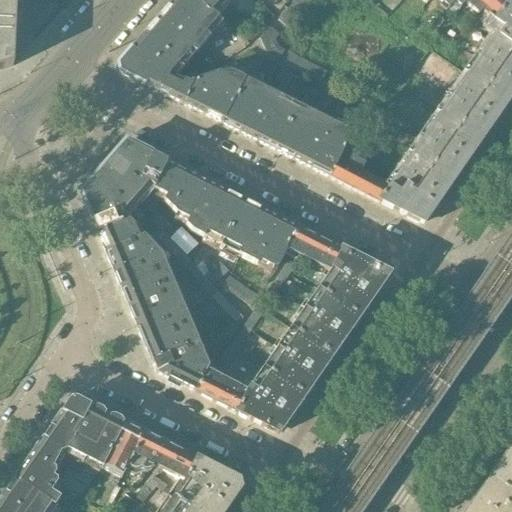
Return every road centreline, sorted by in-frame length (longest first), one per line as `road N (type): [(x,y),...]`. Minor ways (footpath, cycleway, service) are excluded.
road 1 (residential): [(465,285),(58,75)]
road 2 (residential): [(324,495),(72,361)]
road 3 (residential): [(72,361),(88,328),(90,296),(14,126)]
road 4 (residential): [(465,285),(324,495)]
road 5 (residential): [(390,511),(511,335)]
